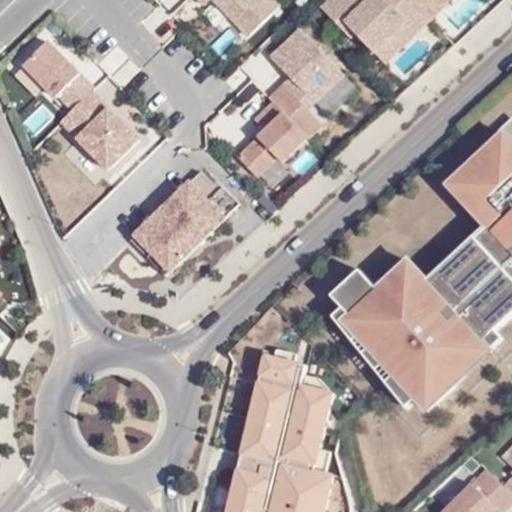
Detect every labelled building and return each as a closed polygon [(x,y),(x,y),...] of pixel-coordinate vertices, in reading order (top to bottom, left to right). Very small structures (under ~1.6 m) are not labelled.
[(280,3),(276,0),(200,0),(206,5),(210,0),(212,0),(248,37),(280,3)] [(325,0),(320,5),(353,38),(359,32),(385,64),(451,2),(449,0),(325,0)] [(298,27),(272,54),(292,74),(316,99),(345,74),(298,27)] [(50,37),(24,60),(54,93),(81,69),(50,37)] [(81,69),(54,93),(70,109),(93,87),(95,85),(81,69)] [(316,99),(292,74),(269,94),(274,99),(311,135),(312,136),(325,123),(309,109),(319,102),(316,99)] [(61,119),(75,134),(108,103),(93,87),(70,109),(61,119)] [(311,135),(274,99),(257,117),(265,126),(257,135),(259,137),(278,156),(282,159),(311,135)] [(75,134),(109,169),(141,137),(108,103),(75,134)] [(511,317),(511,139),(508,135),(452,187),(488,227),(428,281),(417,269),(386,298),(379,290),(361,270),(333,296),(344,308),(365,331),(359,336),(395,376),(406,388),(408,386),(419,399),(430,410),(458,385),(457,384),(449,375),(486,341),(511,317)] [(278,156),(259,137),(238,154),(258,174),(278,156)] [(192,178),(133,235),(166,272),(229,213),(192,178)] [(379,290),(386,298),(417,269),(410,261),(379,290)] [(355,340),(359,336),(365,331),(344,308),(334,317),(355,340)] [(486,341),(449,375),(457,384),(494,350),(486,341)] [(419,399),(408,386),(406,388),(395,376),(387,383),(398,395),(409,408),(419,399)] [(511,467),(500,478),(511,490),(511,467)] [(488,468),(476,482),(500,507),(504,511),(511,503),(511,490),(500,478),(488,468)] [(445,510),(446,511),(495,511),(500,507),(476,482),(472,478),(440,509),(445,510)]
